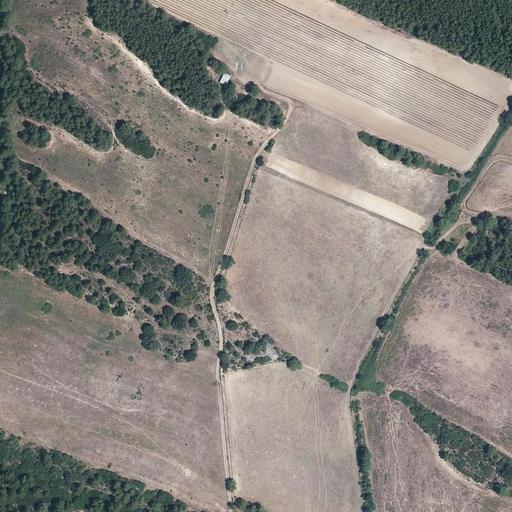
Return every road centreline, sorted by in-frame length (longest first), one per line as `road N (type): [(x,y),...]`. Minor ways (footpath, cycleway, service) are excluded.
road 1 (track): [(511,61),(457,41),(294,27),(291,109),(259,151),(210,293),(232,511)]
road 2 (track): [(0,427),(206,511)]
